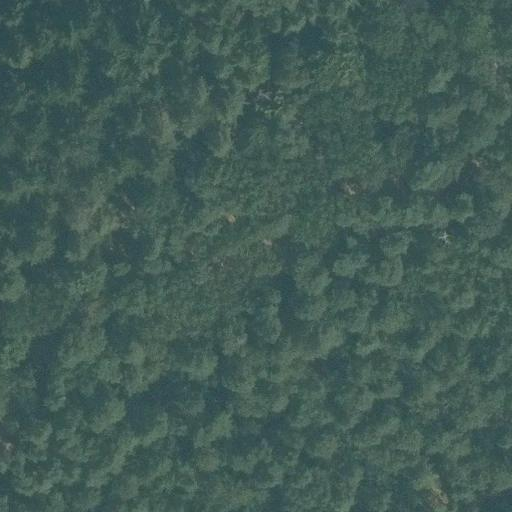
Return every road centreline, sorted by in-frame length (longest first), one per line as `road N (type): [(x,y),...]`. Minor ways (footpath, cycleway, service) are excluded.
road 1 (unknown): [(434,0),(0,396)]
road 2 (track): [(0,288),(318,0)]
road 3 (track): [(303,13),(511,196)]
